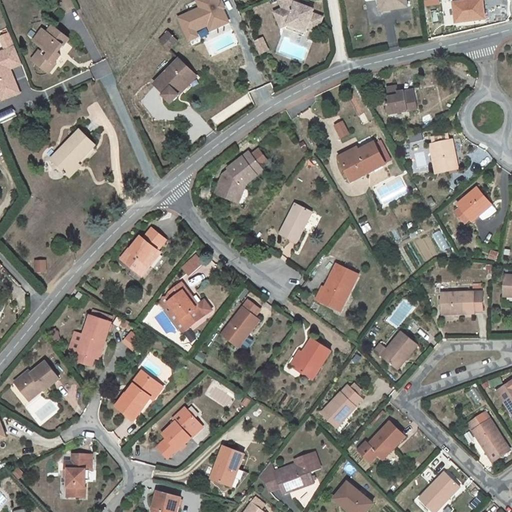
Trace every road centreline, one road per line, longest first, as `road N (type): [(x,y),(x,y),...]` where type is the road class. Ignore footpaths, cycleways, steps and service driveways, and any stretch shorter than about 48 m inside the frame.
road 1 (unclassified): [(477,40),(342,71),(304,88),(161,190)]
road 2 (unclassified): [(161,190),(56,294),(0,363)]
road 3 (unknown): [(161,190),(101,70),(5,104)]
road 4 (residential): [(161,190),(215,251),(284,294)]
road 5 (residential): [(494,490),(401,402)]
road 6 (residential): [(511,349),(444,348),(406,391)]
